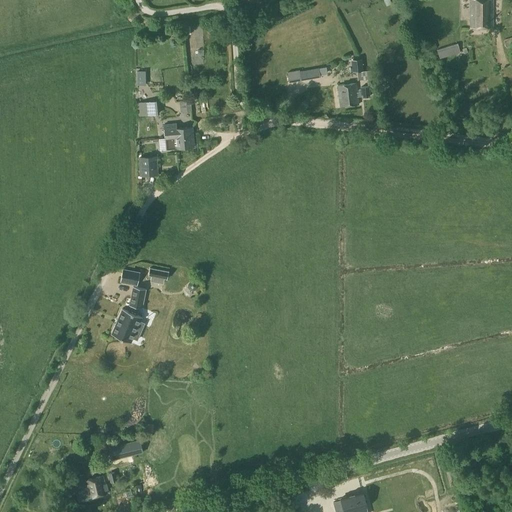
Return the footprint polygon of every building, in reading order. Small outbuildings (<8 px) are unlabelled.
[(469,0),(469,28),(493,28),(492,0),(469,0)] [(205,29),(209,34),(213,31),(210,26),(205,29)] [(511,38),(503,41),(506,47),(511,44),(511,38)] [(144,51),(146,59),(155,57),(154,49),(144,51)] [(361,59),(352,60),(353,72),(356,72),(362,72),(362,71),(361,59)] [(298,72),(300,80),(320,77),(319,68),(298,72)] [(370,70),(362,71),(362,72),(363,80),(371,79),(370,70)] [(356,83),(337,85),(340,106),(358,104),(357,97),(361,97),(361,98),(369,97),(368,87),(360,87),(360,90),(358,90),(358,92),(357,92),(356,83)] [(165,102),(172,100),(169,88),(162,90),(165,102)] [(182,104),(187,110),(192,107),(187,100),(182,104)] [(156,101),(138,102),(139,115),(157,114),(156,101)] [(163,130),(164,138),(173,138),(192,136),(191,127),(176,129),(176,124),(163,125),(164,130),(163,130)] [(173,138),(164,138),(165,150),(193,147),(192,136),(173,138)] [(155,157),(139,158),(140,177),(147,176),(147,168),(156,168),(155,157)] [(164,278),(167,279),(168,271),(149,268),(148,275),(151,276),(150,281),(163,283),(164,278)] [(122,269),(120,282),(137,285),(139,273),(122,269)] [(187,288),(189,291),(193,291),(196,289),(197,285),(194,282),(190,281),(187,284),(187,288)] [(144,324),(139,322),(141,317),(136,315),(139,308),(142,308),(145,289),(133,287),(129,306),(131,306),(129,312),(122,309),(111,334),(130,343),(132,338),(137,340),(144,324)] [(111,460),(132,454),(129,442),(108,447),(111,460)] [(108,474),(110,483),(116,481),(114,472),(108,474)] [(83,475),(72,477),(74,488),(77,499),(85,498),(86,499),(92,497),(103,495),(107,494),(106,491),(107,491),(106,484),(104,484),(103,476),(84,480),(83,475)] [(338,497),(330,499),(333,511),(345,511),(345,509),(363,504),(359,489),(337,495),(338,497)]
